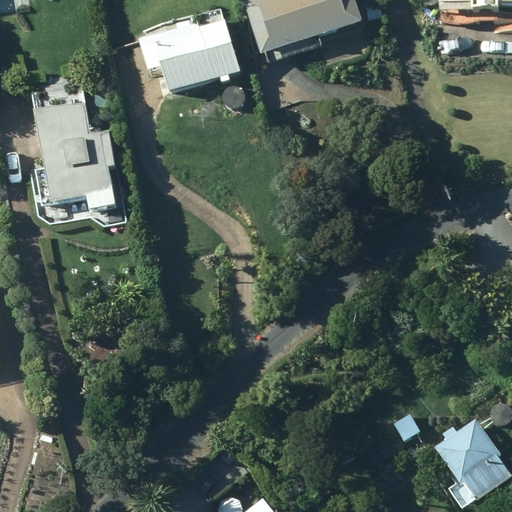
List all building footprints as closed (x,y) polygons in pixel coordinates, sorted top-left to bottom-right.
[(248,0),(265,51),(366,19),(359,0),(248,0)] [(382,1),(366,4),(368,20),(384,16),(382,1)] [(225,19),(223,9),(199,15),(201,23),(185,27),(186,18),(180,12),(172,12),(167,18),(166,26),(172,30),(142,38),(151,69),(165,66),(171,89),(222,76),(223,81),(232,79),(231,74),(243,71),(229,18),(225,19)] [(54,202),(116,190),(112,165),(119,164),(111,118),(92,121),(90,111),(114,107),(110,87),(86,91),(83,74),(32,83),(54,202)] [(404,441),(421,431),(410,413),(394,423),(404,441)] [(502,454),(476,418),(436,447),(461,481),(464,479),(480,501),(511,477),(511,471),(500,455),(502,454)] [(277,511),(265,496),(244,511),(277,511)]
